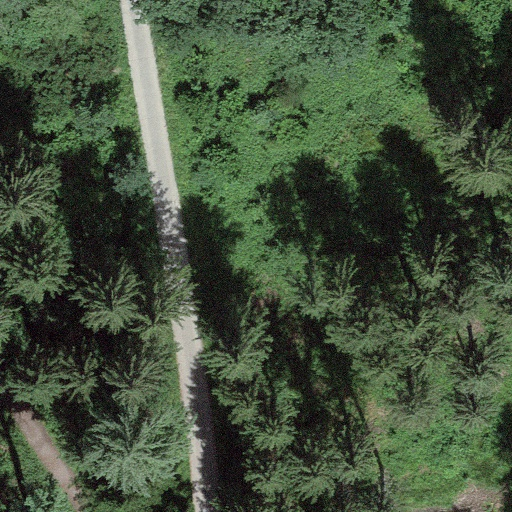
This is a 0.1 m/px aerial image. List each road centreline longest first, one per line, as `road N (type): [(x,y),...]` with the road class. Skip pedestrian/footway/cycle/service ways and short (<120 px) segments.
road 1 (track): [(198,511),(136,0)]
road 2 (track): [(0,353),(106,511)]
